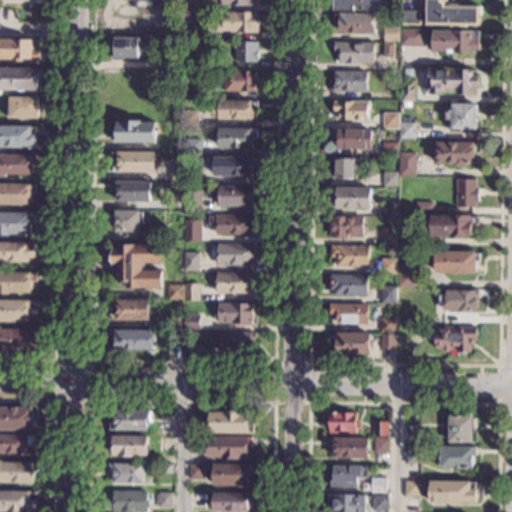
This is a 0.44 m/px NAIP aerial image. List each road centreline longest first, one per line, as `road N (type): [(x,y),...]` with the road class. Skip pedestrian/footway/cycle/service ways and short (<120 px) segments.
road 1 (residential): [(80,0),(72,511)]
road 2 (residential): [(290,511),(295,0)]
road 3 (residential): [(511,386),(0,382)]
road 4 (secondary): [(511,366),(511,511)]
